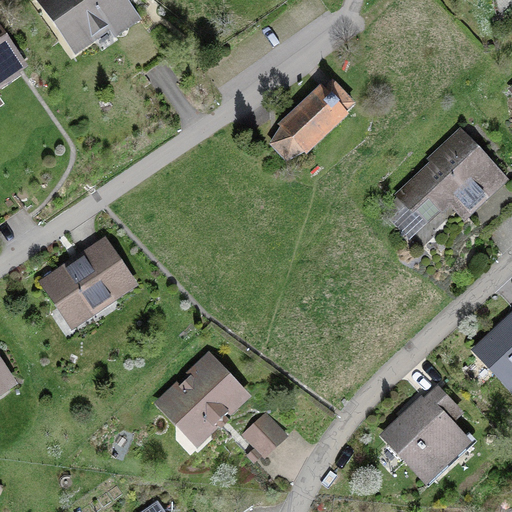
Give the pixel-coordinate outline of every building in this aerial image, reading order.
[(55,0),(44,8),(74,50),(108,26),(114,34),(137,18),(124,0),(55,0)] [(12,70),(21,65),(0,34),(0,86),(16,75),(12,70)] [(272,144),(286,159),(304,150),(305,152),(345,114),(344,112),(353,104),(333,82),(323,90),(322,88),(281,126),(283,127),(272,144)] [(462,136),(399,194),(427,224),(452,202),(463,214),(501,178),(462,136)] [(72,324),(131,284),(104,244),(45,284),(72,324)] [(511,321),(499,334),(498,332),(478,351),(499,374),(503,370),(511,380),(511,321)] [(176,419),(183,419),(183,426),(197,441),(244,397),(229,382),(222,382),(223,375),(208,360),(161,403),(176,419)] [(438,391),(386,436),(408,459),(412,456),(430,475),(465,443),(447,423),(458,412),(438,391)] [(286,436),(265,415),(244,435),(264,457),(286,436)]
